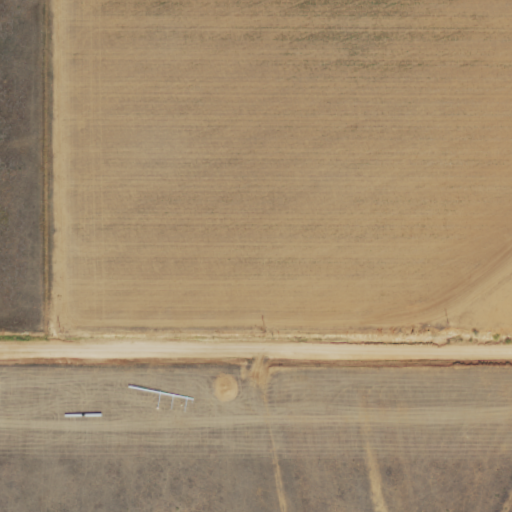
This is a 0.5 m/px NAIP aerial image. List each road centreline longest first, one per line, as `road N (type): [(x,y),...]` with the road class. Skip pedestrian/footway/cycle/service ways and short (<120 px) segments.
road 1 (residential): [(511,360),(0,360)]
road 2 (residential): [(65,361),(59,0)]
